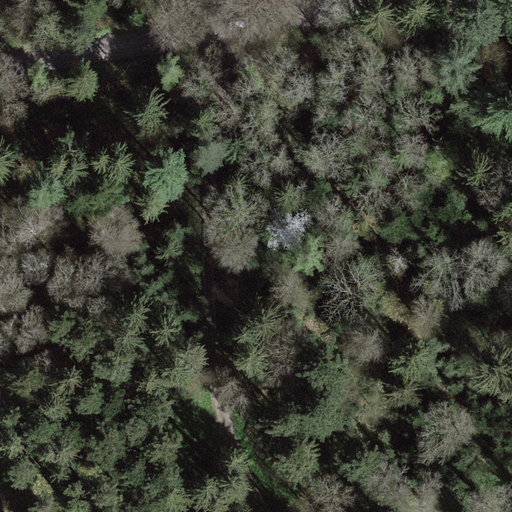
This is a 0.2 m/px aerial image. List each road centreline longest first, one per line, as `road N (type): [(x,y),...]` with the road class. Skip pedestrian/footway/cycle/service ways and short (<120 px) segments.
road 1 (track): [(256,511),(218,407),(212,339),(214,32),(171,0)]
road 2 (unclassified): [(0,66),(380,0)]
